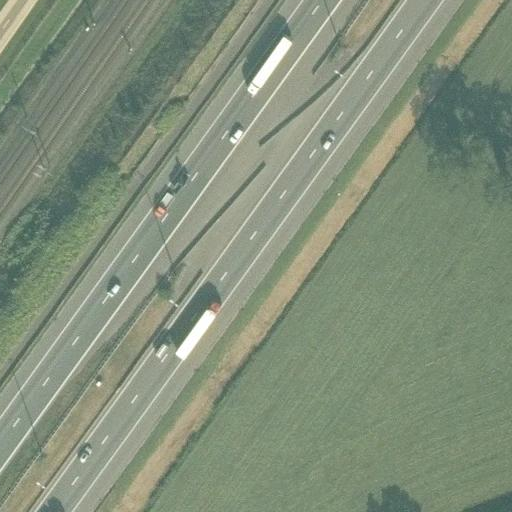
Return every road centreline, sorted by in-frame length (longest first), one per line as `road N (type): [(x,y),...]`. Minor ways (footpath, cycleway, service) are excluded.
road 1 (motorway): [(59,511),(431,0)]
road 2 (motorway): [(320,0),(0,445)]
